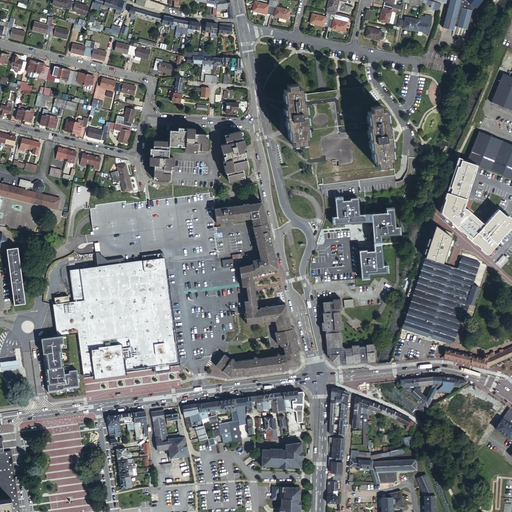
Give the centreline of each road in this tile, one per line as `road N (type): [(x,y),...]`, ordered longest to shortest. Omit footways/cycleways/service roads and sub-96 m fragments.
road 1 (primary): [(318,378),(97,406)]
road 2 (residential): [(0,43),(148,80),(145,116)]
road 3 (primary): [(508,392),(439,367),(352,376)]
road 4 (unclassified): [(264,165),(243,197),(300,192),(318,214),(303,226)]
road 5 (residential): [(132,155),(0,123)]
road 6 (residential): [(352,376),(345,511)]
road 7 (residential): [(408,140),(404,182),(324,188)]
